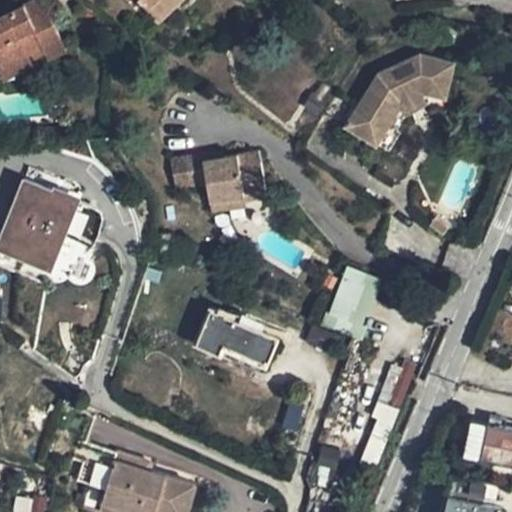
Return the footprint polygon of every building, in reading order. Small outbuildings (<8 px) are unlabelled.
[(42,0),(35,0),(0,18),(0,69),(31,54),(33,58),(45,52),(48,59),(68,49),(42,0)] [(142,0),(160,19),(180,0),(142,0)] [(378,73),(345,125),(377,145),(401,106),(403,103),(422,93),(424,92),(446,98),(454,62),(420,53),(378,73)] [(29,55),(0,69),(0,74),(3,81),(35,65),(29,55)] [(401,106),(406,116),(428,103),(422,93),(403,103),(401,106)] [(207,183),(210,200),(243,195),(244,200),(268,196),(260,150),(205,159),(204,153),(185,156),(190,186),(207,183)] [(190,186),(185,156),(170,159),(175,189),(190,186)] [(0,248),(47,267),(75,197),(25,178),(4,232),(0,230),(0,248)] [(443,235),(450,226),(436,216),(429,225),(443,235)] [(382,296),(343,279),(325,318),(363,338),(382,296)] [(210,308),(195,344),(219,354),(224,344),(268,361),(279,336),(210,308)] [(312,324),(306,341),(331,350),(337,333),(312,324)] [(86,443),(96,416),(73,407),(62,436),(79,441),(74,459),(83,461),(78,481),(107,489),(103,502),(136,511),(155,511),(157,511),(187,511),(196,482),(116,459),(118,452),(86,443)] [(367,450),(381,454),(395,412),(380,407),(367,450)] [(487,429),(470,425),(464,455),(511,465),(511,427),(505,426),(507,418),(490,414),(487,429)] [(152,462),(118,452),(116,459),(150,469),(152,462)] [(454,495),(458,476),(449,474),(445,493),(454,495)] [(499,485),(458,476),(454,495),(449,494),(444,511),(500,511),(502,506),(494,504),(499,485)] [(440,511),(444,511),(449,494),(445,493),(440,511)] [(17,494),(13,511),(44,511),(47,500),(17,494)] [(136,511),(103,502),(100,511),(136,511)]
